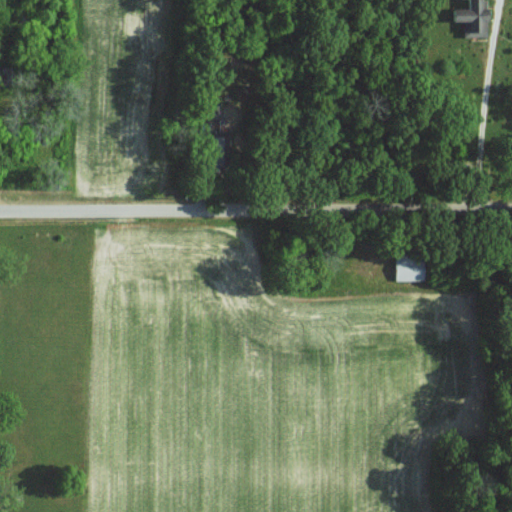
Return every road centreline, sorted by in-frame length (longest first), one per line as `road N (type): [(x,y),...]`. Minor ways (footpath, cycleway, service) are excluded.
road 1 (residential): [(511,209),(0,213)]
road 2 (residential): [(374,211),(389,511)]
